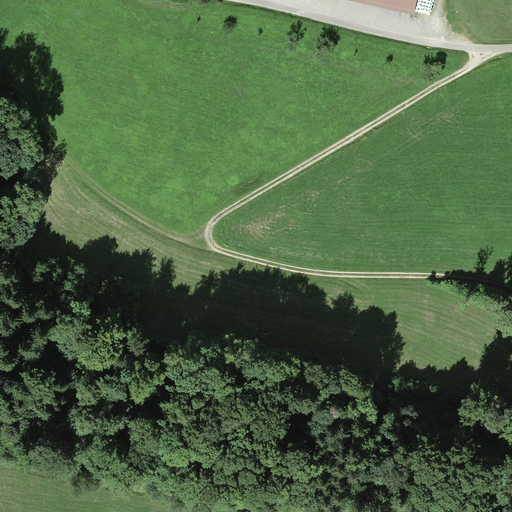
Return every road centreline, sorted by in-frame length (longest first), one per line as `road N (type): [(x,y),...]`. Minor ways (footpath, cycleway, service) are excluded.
road 1 (track): [(0,458),(85,480),(372,511)]
road 2 (track): [(494,51),(215,220),(205,233),(209,250)]
road 3 (track): [(209,250),(321,274),(511,284)]
road 4 (track): [(0,86),(109,200),(161,234),(209,250)]
road 5 (track): [(243,0),(385,35),(494,51)]
